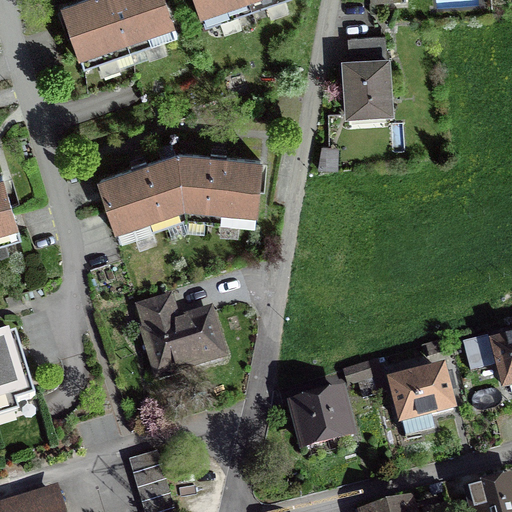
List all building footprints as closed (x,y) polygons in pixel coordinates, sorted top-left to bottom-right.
[(179,34),(167,0),(83,0),(63,7),(84,67),(179,34)] [(278,0),(196,0),(205,25),(278,0)] [(369,0),(371,13),(380,13),(380,2),(406,0),(369,0)] [(386,114),(395,113),(391,50),(387,51),(386,35),(348,37),(349,56),(341,57),(345,116),(351,116),(352,125),(386,123),(386,114)] [(340,145),(321,145),(320,169),(339,169),(340,145)] [(219,157),(179,153),(141,166),(98,180),(121,240),(187,217),(254,224),(260,161),(219,157)] [(0,240),(23,233),(4,174),(0,175),(0,240)] [(142,327),(156,373),(222,353),(208,306),(178,315),(172,296),(139,306),(145,326),(142,327)] [(16,334),(0,338),(0,406),(35,395),(16,334)] [(488,335),(463,342),(470,371),(495,365),(489,339),(488,335)] [(511,383),(511,337),(494,343),(505,386),(511,383)] [(444,338),(422,346),(428,361),(449,353),(444,338)] [(368,361),(378,395),(388,392),(378,358),(368,361)] [(363,399),(378,395),(368,361),(342,369),(348,387),(358,383),(363,399)] [(393,382),(403,422),(453,409),(448,386),(454,384),(453,379),(451,372),(444,374),(418,380),(417,376),(393,382)] [(293,404),(304,446),(350,434),(340,392),(293,404)] [(129,459),(144,511),(175,511),(158,451),(129,459)] [(467,504),(469,511),(511,511),(511,475),(504,478),(504,476),(480,482),(481,486),(468,489),(472,503),(467,504)] [(431,495),(444,492),(441,483),(429,486),(431,495)] [(60,511),(56,496),(0,511),(60,511)]
